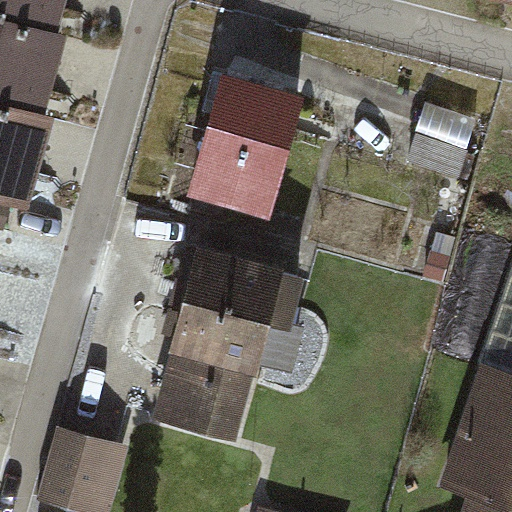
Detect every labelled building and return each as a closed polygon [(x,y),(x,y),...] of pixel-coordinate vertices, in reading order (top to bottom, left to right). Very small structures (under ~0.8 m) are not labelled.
[(0,0),(0,22),(62,40),(73,0),(0,0)] [(0,115),(45,128),(69,42),(62,40),(0,22),(0,115)] [(309,103),(229,81),(194,211),(274,232),(309,103)] [(0,208),(29,216),(53,130),(45,128),(0,115),(0,208)] [(411,162),(462,177),(471,148),(420,133),(411,162)] [(288,281),(202,257),(154,428),(239,452),(288,281)] [(511,271),(482,367),(511,376),(511,271)] [(511,511),(511,376),(482,367),(443,494),(470,502),(467,511),(511,511)] [(43,511),(114,511),(128,452),(53,435),(36,511),(43,511)]
